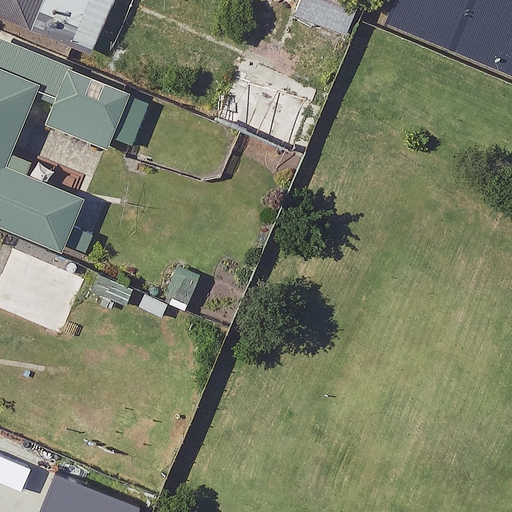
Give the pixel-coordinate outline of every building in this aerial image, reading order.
[(0,0),(0,8),(88,47),(108,0),(0,0)] [(354,0),(295,0),(292,9),(343,29),(354,0)] [(268,63),(239,48),(211,107),(291,146),(328,68),(277,44),(268,63)] [(148,97),(70,63),(46,119),(108,146),(114,131),(131,138),(148,97)] [(35,81),(0,66),(0,219),(57,244),(79,194),(1,161),(35,81)] [(82,272),(9,241),(0,262),(0,304),(57,330),(82,272)] [(35,447),(0,431),(0,498),(11,503),(35,447)]
